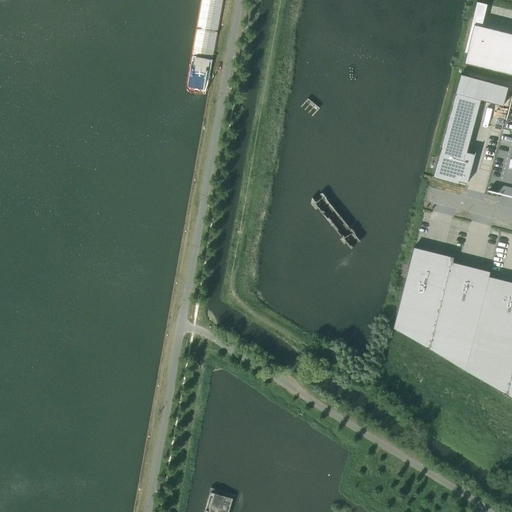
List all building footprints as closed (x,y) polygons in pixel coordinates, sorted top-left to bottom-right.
[(511,34),(472,25),(463,64),(511,76),(511,34)] [(454,93),(432,177),(457,184),(458,182),(466,184),(474,153),(474,152),(473,154),(466,152),(480,101),(502,107),(507,87),(459,74),(454,93)] [(308,98),(301,106),(314,117),(321,109),(308,98)] [(362,239),(323,192),(313,201),(352,248),(362,239)] [(453,257),(413,247),(393,328),(511,399),(511,282),(488,277),(489,272),(452,262),(453,257)] [(231,511),(236,495),(211,487),(203,511),(231,511)]
